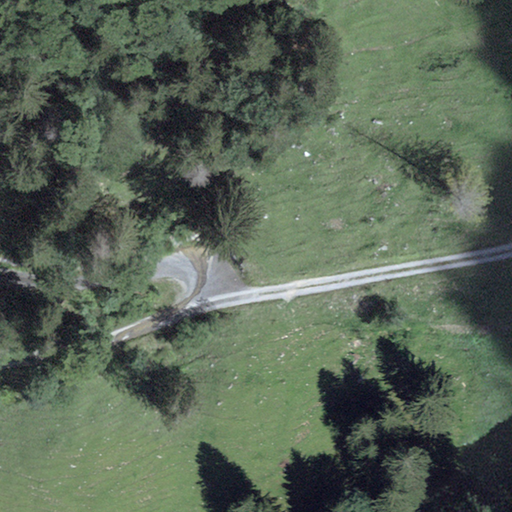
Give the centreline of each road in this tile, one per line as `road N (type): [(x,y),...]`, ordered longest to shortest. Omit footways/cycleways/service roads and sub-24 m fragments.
road 1 (track): [(511,253),(216,304),(181,270),(28,288),(0,279)]
road 2 (track): [(216,304),(107,343),(0,366)]
